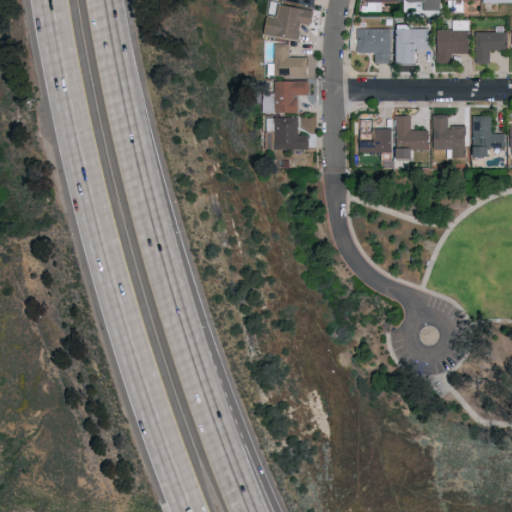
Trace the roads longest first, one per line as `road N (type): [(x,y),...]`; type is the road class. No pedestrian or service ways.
road 1 (motorway): [(259,511),(143,181),(107,0)]
road 2 (motorway): [(53,0),(93,212),(140,376),(191,511)]
road 3 (residential): [(407,298),(356,264),(340,229),(333,191),(341,0)]
road 4 (residential): [(334,90),(511,89)]
